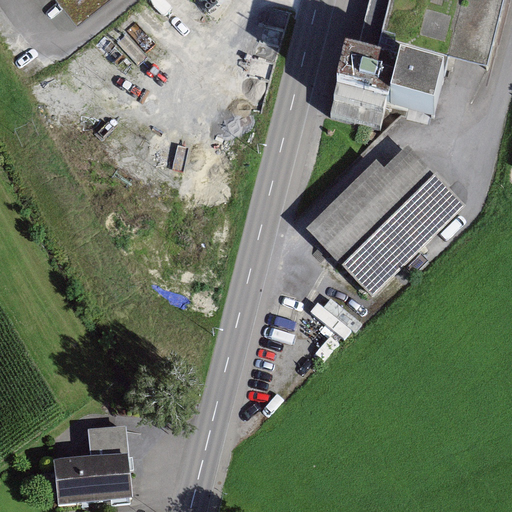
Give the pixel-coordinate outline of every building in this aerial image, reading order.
[(64,0),(75,13),(91,0),(64,0)] [(200,0),(213,15),(231,0),(200,0)] [(393,0),(382,45),(489,72),(507,0),(505,0),(393,0)] [(443,78),(401,68),(391,106),(434,116),(443,78)] [(464,208),(410,154),(387,177),(378,168),(308,239),(372,302),(464,208)] [(91,465),(55,468),(60,511),(134,503),(126,432),(88,436),(91,465)]
